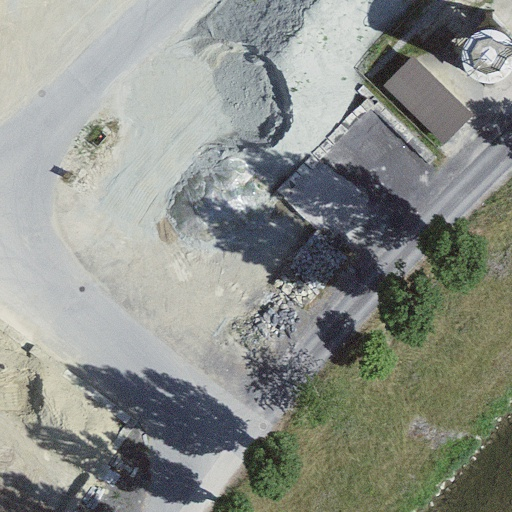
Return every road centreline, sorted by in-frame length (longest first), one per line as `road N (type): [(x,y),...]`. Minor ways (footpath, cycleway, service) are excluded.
road 1 (track): [(201,511),(302,382),(511,165)]
road 2 (unknown): [(216,492),(192,393),(13,217)]
